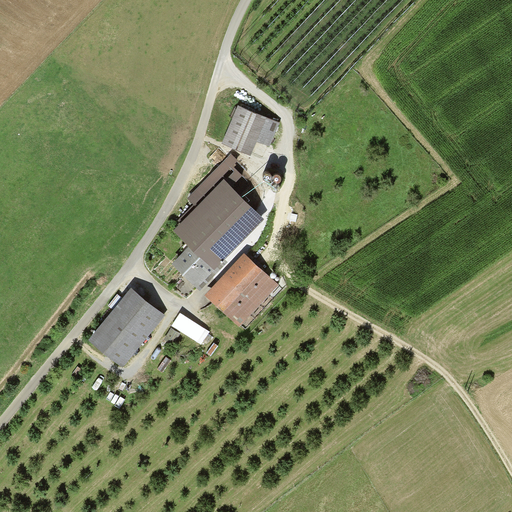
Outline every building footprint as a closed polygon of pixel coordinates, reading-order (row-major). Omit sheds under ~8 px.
[(237,109),(222,144),(247,155),(253,141),(266,147),(275,126),(237,109)] [(222,184),(173,234),(189,249),(173,266),(196,288),(261,221),(222,184)] [(243,258),(206,297),(237,325),(274,286),(243,258)] [(129,294),(89,342),(118,366),(158,319),(129,294)] [(183,313),(175,326),(204,345),(213,333),(183,313)]
